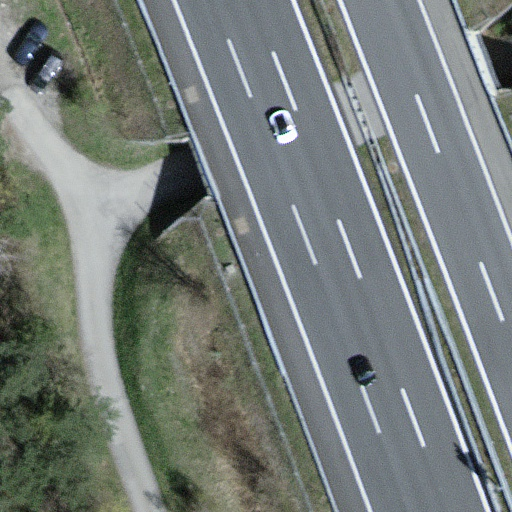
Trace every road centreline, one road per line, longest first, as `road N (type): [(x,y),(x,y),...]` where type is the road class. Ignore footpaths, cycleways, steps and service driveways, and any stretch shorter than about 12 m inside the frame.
road 1 (motorway): [(233,0),(428,511)]
road 2 (motorway): [(511,339),(381,0)]
